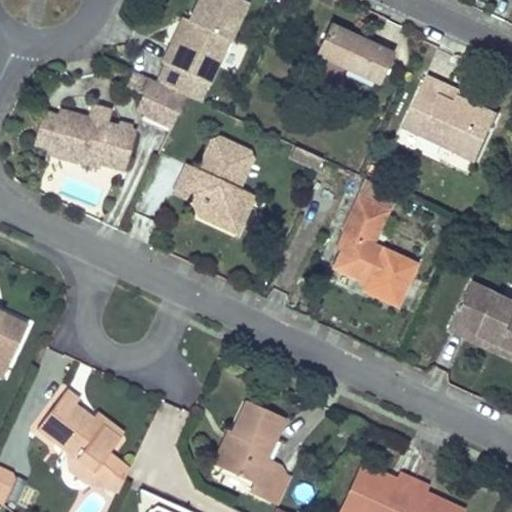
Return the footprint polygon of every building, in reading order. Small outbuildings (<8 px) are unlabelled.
[(164,65),(156,83),(186,96),(200,103),(246,5),(235,0),(205,0),(194,25),(180,53),(169,48),(161,65),(164,65)] [(182,20),(169,48),(180,53),(194,25),(182,20)] [(316,56),(380,87),(394,60),(329,29),(316,56)] [(143,115),(171,128),(186,96),(156,83),(132,72),(126,86),(143,95),(152,99),(143,115)] [(425,131),(447,141),(446,143),(463,150),(460,156),(477,163),(497,118),(460,101),(457,107),(445,101),(451,89),(427,78),(402,129),(422,138),(425,131)] [(463,95),(451,89),(445,101),(457,107),(460,101),(463,95)] [(143,95),(135,112),(143,115),(152,99),(143,95)] [(46,157),(77,166),(79,160),(99,166),(116,171),(120,160),(127,162),(134,136),(105,127),(109,112),(93,107),(90,117),(60,109),(56,121),(48,150),(46,157)] [(41,117),(33,146),(48,150),(56,121),(41,117)] [(447,141),(425,131),(422,138),(460,156),(463,150),(446,143),(447,141)] [(204,207),(199,218),(219,228),(221,224),(239,233),(245,220),(242,211),(249,197),(238,192),(251,164),(249,156),(220,142),(213,144),(200,171),(205,174),(201,182),(184,173),(175,193),(204,207)] [(296,147),(290,160),(317,172),(322,160),(296,147)] [(79,160),(77,166),(97,171),(99,166),(79,160)] [(120,160),(116,171),(123,173),(127,162),(120,160)] [(188,166),(184,173),(201,182),(205,174),(200,171),(188,166)] [(199,218),(204,207),(175,193),(170,205),(199,218)] [(255,200),(249,197),(242,211),(245,220),(255,200)] [(349,240),(336,268),(369,284),(364,293),(397,308),(418,265),(374,245),(390,213),(359,198),(341,236),(349,240)] [(239,233),(221,224),(219,228),(237,237),(239,233)] [(511,302),(471,284),(450,331),(468,340),(472,332),(511,350),(511,302)] [(0,357),(9,362),(26,325),(0,312),(0,357)] [(511,350),(472,332),(468,340),(511,359),(511,350)] [(120,438),(92,418),(74,405),(78,400),(64,390),(36,428),(118,491),(129,468),(109,453),(120,438)] [(163,402),(159,416),(180,423),(184,410),(163,402)] [(233,436),(218,466),(253,482),(249,492),(264,499),(278,468),(263,460),(281,421),(244,404),(229,434),(233,436)] [(96,413),(92,418),(120,438),(124,433),(96,413)] [(212,463),(218,466),(233,436),(229,434),(226,433),(212,463)] [(413,482),(398,475),(395,481),(393,486),(382,480),(384,476),(360,464),(337,511),(453,511),(436,503),(433,509),(421,503),(423,497),(428,489),(413,482)] [(290,478),(278,468),(264,499),(278,506),(290,478)] [(0,469),(0,497),(11,475),(0,469)] [(395,481),(384,476),(382,480),(393,486),(395,481)] [(188,511),(141,491),(143,511),(144,511),(159,502),(170,507),(170,511),(188,511)] [(436,503),(423,497),(421,503),(433,509),(436,503)] [(170,511),(170,507),(159,502),(144,511),(170,511)]
